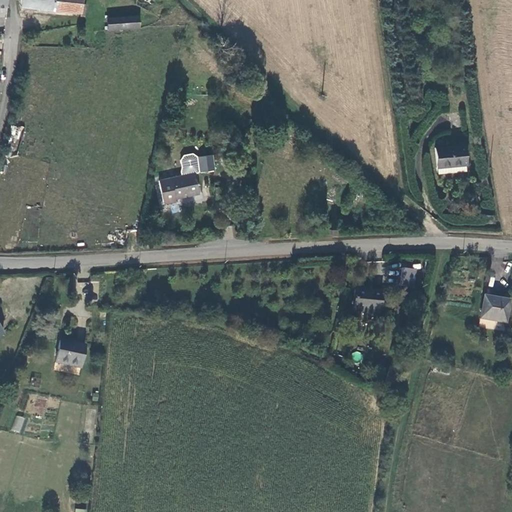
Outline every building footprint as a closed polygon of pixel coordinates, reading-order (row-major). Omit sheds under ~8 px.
[(19,0),(19,9),(51,13),(52,0),(19,0)] [(81,16),(82,0),(52,0),(51,13),(81,16)] [(136,0),(134,5),(147,12),(153,0),(136,0)] [(106,18),(107,31),(139,29),(138,16),(106,18)] [(9,134),(18,138),(22,129),(14,125),(9,134)] [(462,145),(435,150),(438,170),(466,165),(462,145)] [(197,152),(199,168),(214,165),(212,150),(197,152)] [(467,170),(466,165),(438,170),(439,175),(467,170)] [(165,198),(200,189),(195,168),(194,167),(160,177),(165,198)] [(428,270),(415,266),(410,282),(423,287),(428,270)] [(390,286),(366,279),(360,299),(385,306),(390,286)] [(483,306),(484,329),(508,328),(508,306),(483,306)] [(85,347),(59,342),(55,365),(80,370),(85,347)] [(400,362),(391,360),(387,378),(397,379),(400,362)] [(20,433),(25,417),(16,415),(11,430),(20,433)]
